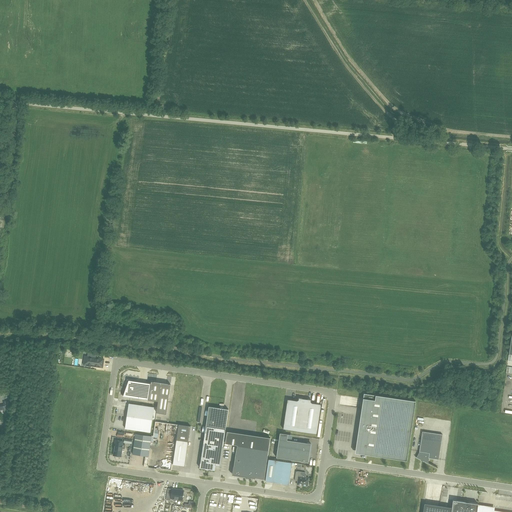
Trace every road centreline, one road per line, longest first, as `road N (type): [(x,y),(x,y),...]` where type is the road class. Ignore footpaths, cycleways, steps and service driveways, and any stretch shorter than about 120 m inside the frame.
road 1 (unclassified): [(13,103),(511,149)]
road 2 (unclassified): [(323,460),(332,394),(115,361),(100,467),(204,483)]
road 3 (unclassified): [(511,488),(323,460)]
road 4 (unclassified): [(204,483),(317,500),(323,460)]
